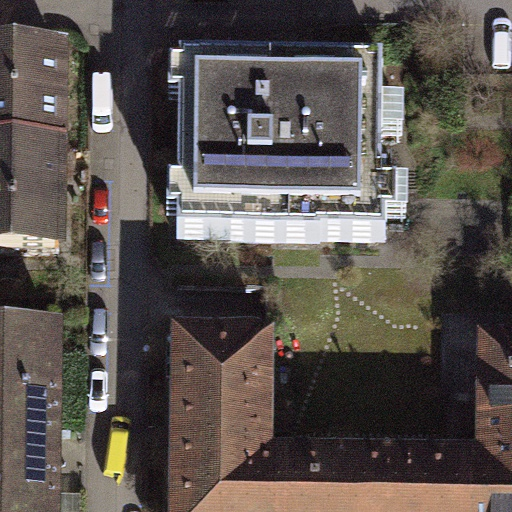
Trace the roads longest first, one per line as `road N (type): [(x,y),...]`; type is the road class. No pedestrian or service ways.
road 1 (residential): [(129,9),(127,511)]
road 2 (residential): [(0,5),(129,9)]
